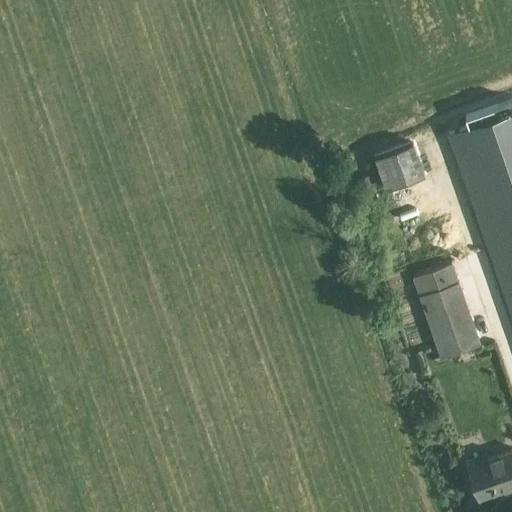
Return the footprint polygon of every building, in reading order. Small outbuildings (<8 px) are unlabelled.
[(465,127),(446,134),(511,323),(511,110),(510,111),(507,102),(462,117),(465,127)] [(413,144),(376,157),(389,193),(425,181),(413,144)] [(368,174),(358,178),(362,190),(372,186),(368,174)] [(452,262),(414,275),(442,355),(480,342),(469,310),(452,262)] [(486,453),(466,460),(479,497),(508,487),(510,492),(511,491),(511,449),(488,458),(486,453)]
